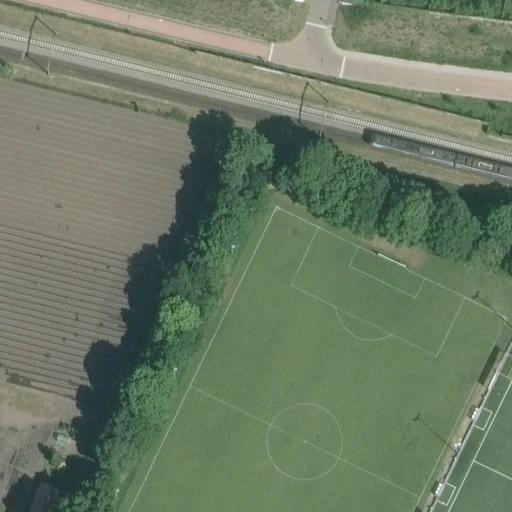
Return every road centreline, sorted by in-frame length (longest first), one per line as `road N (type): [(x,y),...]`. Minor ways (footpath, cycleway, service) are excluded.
road 1 (residential): [(306,61),(49,0)]
road 2 (residential): [(511,89),(306,61)]
